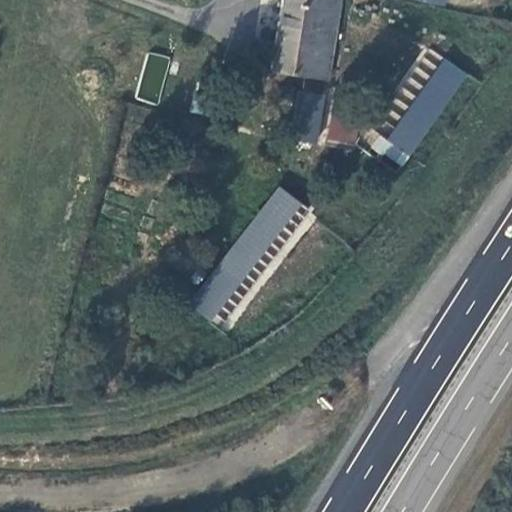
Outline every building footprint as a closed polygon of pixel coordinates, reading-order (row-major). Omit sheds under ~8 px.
[(278,0),(268,70),(326,79),(338,0),(278,0)] [(416,100),(440,55),(425,48),(401,92),(416,100)] [(404,169),(466,72),(442,57),(388,141),(374,132),(366,144),(404,169)] [(319,142),(324,92),(294,89),(289,140),(319,142)] [(332,93),(324,146),(351,150),(359,97),(332,93)] [(277,186),(188,304),(225,332),(314,213),(277,186)]
